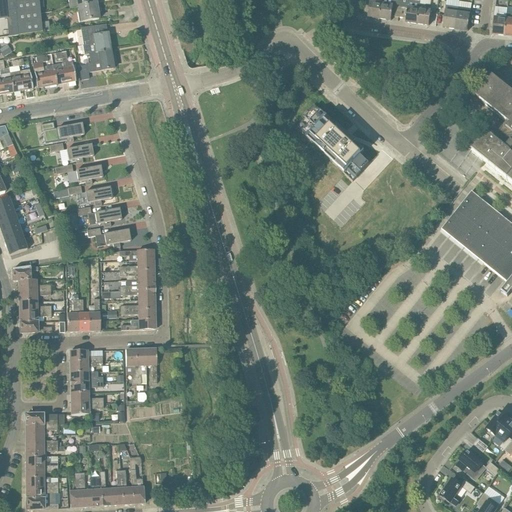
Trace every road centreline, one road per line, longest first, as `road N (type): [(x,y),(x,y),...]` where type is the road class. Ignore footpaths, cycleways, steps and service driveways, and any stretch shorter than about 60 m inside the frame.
road 1 (residential): [(173,82),(250,64),(287,37),(405,143),(474,55)]
road 2 (residential): [(59,343),(165,339),(164,254),(125,92)]
road 3 (tertiary): [(275,422),(173,82)]
road 4 (residential): [(368,460),(511,354)]
road 5 (residential): [(425,511),(422,480),(456,429),(490,402),(511,404)]
road 6 (residential): [(474,55),(451,38),(359,24),(353,0)]
road 7 (residential): [(0,116),(125,92)]
